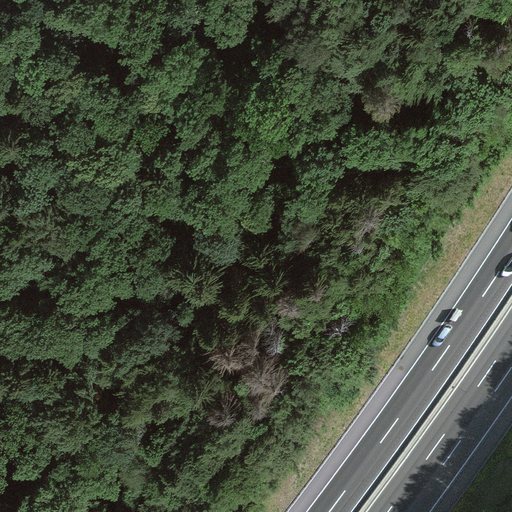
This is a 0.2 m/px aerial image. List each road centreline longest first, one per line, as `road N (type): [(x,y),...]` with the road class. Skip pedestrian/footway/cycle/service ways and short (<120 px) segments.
road 1 (motorway): [(511,255),(331,511)]
road 2 (motorway): [(400,511),(511,354)]
